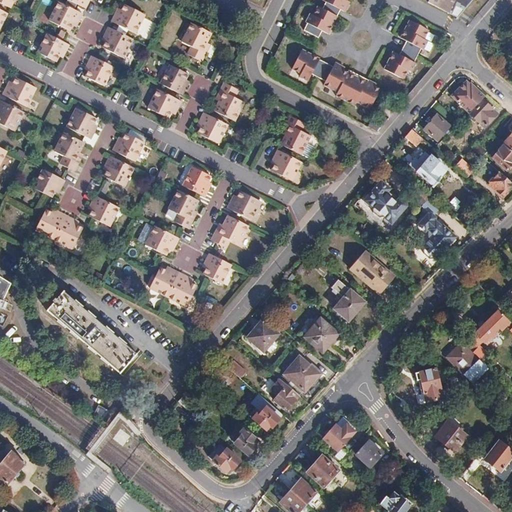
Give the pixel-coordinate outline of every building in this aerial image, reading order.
[(80,12),(57,0),(48,19),(68,29),(71,24),(74,18),(77,19),(80,12)] [(322,0),(323,0),(326,2),(322,9),(318,7),(313,16),(310,14),(305,23),(307,24),(303,31),(318,38),(322,31),(325,24),(332,28),(341,10),(344,12),(349,3),(347,1),(347,0),(322,0)] [(429,0),(428,3),(452,15),(457,6),(464,10),(472,0),(429,0)] [(120,16),(116,14),(113,22),(136,34),(146,15),(126,5),(123,11),(120,16)] [(395,62),(389,58),(383,69),(402,79),(407,71),(410,72),(415,64),(413,63),(421,50),(422,50),(427,42),(424,40),(430,31),(410,21),(404,31),(407,33),(404,40),(406,42),(399,55),(395,62)] [(202,51),(207,43),(211,33),(191,23),(181,42),(191,47),(187,54),(202,61),(206,53),(202,51)] [(325,24),(322,31),(328,35),(332,28),(325,24)] [(124,57),(133,39),(109,27),(105,35),(109,37),(106,42),(104,47),(124,57)] [(68,44),(46,33),(37,51),(56,61),(59,55),(62,48),(66,50),(68,44)] [(210,45),(207,43),(202,51),(206,53),(210,45)] [(310,58),(312,55),(301,50),(292,69),(301,74),(299,76),(308,81),(312,74),(325,81),(323,84),(338,92),(356,101),(370,108),(380,88),(375,86),(347,72),(343,69),(342,71),(333,66),(319,59),(317,62),(310,58)] [(393,52),(389,58),(395,62),(399,55),(393,52)] [(95,67),(92,73),(89,78),(109,88),(118,69),(96,58),(92,65),(95,67)] [(334,63),(333,66),(342,71),(343,69),(344,67),(334,63)] [(168,64),(159,83),(181,94),(185,88),(181,86),(185,79),(187,74),(168,64)] [(347,72),(375,86),(376,83),(348,69),(347,72)] [(14,77),(12,83),(9,88),(5,86),(1,94),(25,106),(34,88),(14,77)] [(468,112),(484,96),(470,83),(468,85),(464,81),(460,86),(451,95),(462,106),(468,112)] [(451,95),(460,86),(456,82),(447,91),(451,95)] [(220,102),(214,111),(235,122),(245,102),(236,97),(239,91),(225,83),(221,91),(224,93),(220,102)] [(171,107),(175,109),(179,101),(156,90),(146,108),(166,118),(169,113),(171,107)] [(216,99),(220,102),(224,93),(221,91),(216,99)] [(356,101),(338,92),(336,95),(354,104),(356,101)] [(22,111),(0,99),(0,122),(13,129),(22,111)] [(472,116),(484,126),(496,113),(490,108),(490,105),(486,101),(484,101),(482,100),(470,114),(472,116)] [(389,118),(394,110),(383,101),(377,108),(389,118)] [(90,139),(93,132),(90,130),(92,124),(95,120),(75,109),(66,127),(90,139)] [(202,123),(199,128),(197,133),(217,143),(226,125),(202,113),(198,121),(202,123)] [(423,130),(436,141),(449,126),(436,115),(423,130)] [(285,135),(280,145),(301,156),(311,137),(301,132),(305,124),(290,117),(286,125),(290,126),(285,135)] [(372,119),(366,127),(377,132),(382,125),(372,119)] [(280,132),(285,135),(290,126),(286,125),(284,123),(280,132)] [(429,145),(410,129),(404,136),(415,145),(418,141),(427,148),(429,145)] [(83,142),(62,132),(53,151),(63,156),(59,162),(74,170),(78,162),(74,160),(79,151),(83,142)] [(511,150),(511,132),(503,143),(504,144),(511,150)] [(125,134),(122,140),(119,146),(116,145),(113,151),(135,162),(144,144),(125,134)] [(485,151),(476,142),(472,147),(481,156),(485,151)] [(511,164),(511,150),(504,144),(492,158),(507,170),(511,164)] [(74,160),(78,162),(82,153),(79,151),(74,160)] [(277,160),(274,167),(272,171),(292,181),(301,163),(277,151),(274,158),(277,160)] [(460,159),(462,157),(456,152),(448,161),(451,163),(454,166),(460,159)] [(133,168),(109,156),(106,163),(110,165),(107,171),(104,176),(124,186),(133,168)] [(440,174),(444,169),(441,167),(441,165),(440,163),(439,162),(438,161),(436,160),(434,161),(429,156),(415,172),(432,186),(441,175),(440,174)] [(472,169),(460,159),(454,166),(465,176),(472,169)] [(204,197),(208,191),(204,188),(208,182),(210,177),(191,167),(182,186),(204,197)] [(62,179),(41,168),(32,187),(46,194),(51,197),(54,191),(57,185),(61,187),(64,180),(62,179)] [(501,196),(511,184),(511,183),(498,171),(487,184),(501,196)] [(383,220),(390,228),(411,205),(381,180),(363,202),(372,212),(373,215),(379,221),(383,220)] [(198,201),(178,190),(168,210),(177,215),(174,222),(188,229),(192,221),(189,219),(193,210),(198,201)] [(235,203),(231,201),(227,208),(251,220),(260,203),(240,192),(237,197),(235,203)] [(89,217),(93,219),(109,227),(118,208),(96,196),(95,196),(91,203),(95,206),(92,211),(89,217)] [(34,229),(53,238),(65,214),(58,210),(55,214),(49,211),(45,209),(34,229)] [(189,219),(192,221),(197,212),(193,210),(189,219)] [(435,257),(437,259),(459,236),(429,212),(418,224),(427,231),(429,229),(430,239),(423,246),(425,248),(425,252),(431,257),(435,257)] [(65,214),(53,238),(72,248),(82,228),(77,225),(71,222),(73,218),(65,214)] [(248,226),(227,216),(223,225),(219,234),(215,233),(211,240),(217,243),(226,248),(229,240),(238,245),(248,226)] [(467,228),(453,216),(448,223),(457,231),(459,229),(462,232),(467,228)] [(219,234),(223,225),(219,224),(215,233),(219,234)] [(162,253),(164,254),(167,248),(170,250),(174,242),(177,237),(153,225),(144,244),(162,253)] [(207,269),(204,275),(208,277),(223,284),(233,266),(210,255),(207,262),(210,263),(207,269)] [(394,277),(374,260),(360,276),(380,294),(394,277)] [(168,296),(180,272),(173,269),(171,272),(166,269),(161,267),(150,287),(168,296)] [(189,276),(180,272),(168,296),(187,306),(197,286),(191,283),(186,280),(189,276)] [(348,321),(364,303),(337,279),(331,287),(343,298),(333,308),(348,321)] [(2,284),(6,299),(12,290),(2,284)] [(54,303),(47,311),(58,321),(56,323),(108,366),(109,365),(120,374),(137,354),(126,344),(127,343),(76,299),(75,301),(64,291),(57,300),(55,299),(52,302),(54,303)] [(491,339),(496,335),(493,333),(497,330),(499,332),(508,323),(496,311),(464,343),(464,344),(479,359),(485,353),(478,346),(482,342),(487,346),(493,341),(491,339)] [(443,323),(432,312),(426,317),(438,328),(443,323)] [(336,334),(318,318),(317,319),(315,317),(307,326),(309,328),(303,335),(321,352),(336,334)] [(247,337),(263,351),(278,334),(262,320),(247,337)] [(479,359),(464,344),(463,345),(461,343),(446,357),(473,383),(488,367),(479,359)] [(284,374),(303,391),(310,383),(309,382),(316,374),(308,367),(309,366),(298,357),(284,374)] [(244,371),(233,361),(228,367),(239,377),(244,371)] [(440,390),(435,369),(414,374),(416,382),(420,382),(424,394),(440,390)] [(499,378),(494,373),(490,378),(494,382),(499,378)] [(298,395),(280,379),(276,384),(269,378),(261,387),(268,393),(270,391),(275,395),(272,400),(284,411),(298,395)] [(197,404),(184,393),(178,401),(190,411),(197,404)] [(270,428),(278,419),(277,417),(280,414),(269,404),(266,408),(263,405),(255,414),(253,412),(248,417),(265,431),(269,426),(270,428)] [(199,419),(190,411),(184,417),(194,425),(199,419)] [(337,451),(357,430),(343,417),(323,439),(316,433),(312,438),(328,452),(330,449),(325,445),(327,443),(337,451)] [(456,453),(469,438),(449,422),(437,437),(456,453)] [(256,440),(243,428),(242,430),(237,426),(228,437),(235,444),(247,454),(254,446),(252,444),(256,440)] [(499,472),(511,454),(511,450),(498,440),(492,448),(486,443),(477,454),(499,472)] [(382,455),(368,441),(355,454),(369,468),(382,455)] [(231,453),(218,442),(212,451),(218,455),(213,460),(229,473),(240,461),(239,460),(242,457),(234,450),(231,453)] [(25,464),(11,453),(0,466),(0,477),(8,485),(25,464)] [(338,471),(321,456),(307,473),(324,487),(338,471)] [(369,486),(377,476),(371,472),(364,482),(369,486)] [(281,503),(290,511),(299,511),(306,505),(313,497),(316,500),(320,496),(301,479),(281,503)] [(387,511),(403,511),(411,503),(400,495),(399,497),(393,492),(391,494),(387,498),(384,496),(378,505),(387,511)] [(348,511),(352,507),(345,501),(340,508),(344,511),(348,511)]
